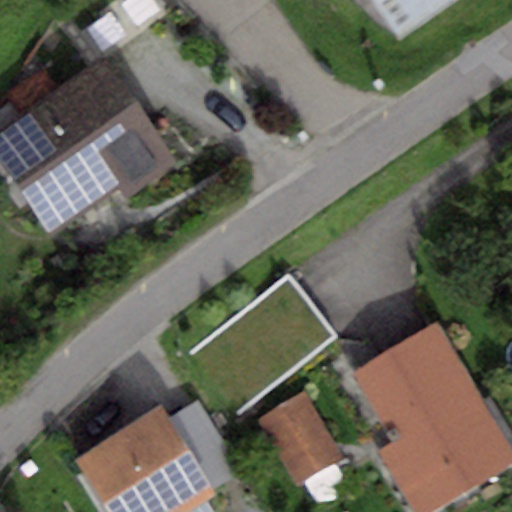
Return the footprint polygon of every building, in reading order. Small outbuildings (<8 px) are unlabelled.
[(376,0),(369,6),(398,49),(471,0),(376,0)] [(110,61),(0,134),(0,161),(51,237),(120,191),(126,199),(179,163),(110,61)] [(337,338),(291,277),(187,355),(233,416),(337,338)] [(511,455),(436,328),(349,379),(391,448),(377,456),(410,511),(443,511),(511,471),(511,455)] [(304,394),(258,422),(298,488),(344,460),(304,394)] [(191,511),(208,501),(216,496),(157,407),(73,463),(105,511),(191,511)] [(215,511),(208,501),(191,511),(215,511)]
